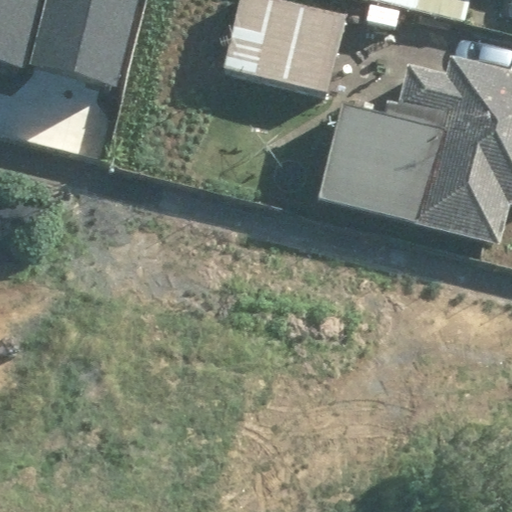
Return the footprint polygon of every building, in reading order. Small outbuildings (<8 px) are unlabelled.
[(0,0),(0,64),(21,69),(39,0),(0,0)] [(50,0),(30,78),(109,98),(134,0),(50,0)] [(337,23),(239,0),(232,0),(214,80),(318,104),(337,23)] [(330,120),(307,215),(488,258),(499,213),(511,215),(511,85),(441,68),(437,87),(397,77),(384,132),(330,120)] [(130,256),(121,299),(236,324),(245,281),(130,256)] [(361,315),(292,300),(247,504),(281,511),(359,511),(382,413),(405,419),(419,353),(356,339),(361,315)]
